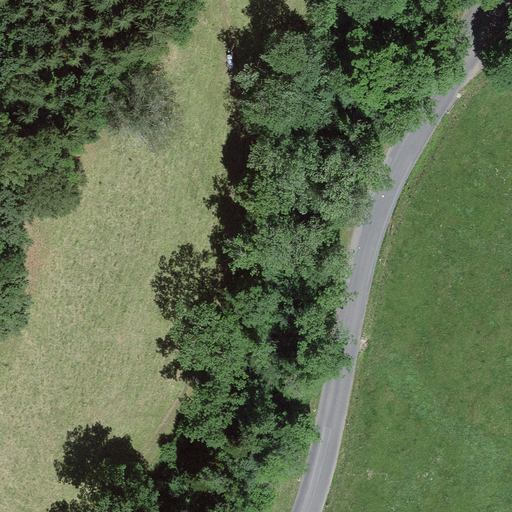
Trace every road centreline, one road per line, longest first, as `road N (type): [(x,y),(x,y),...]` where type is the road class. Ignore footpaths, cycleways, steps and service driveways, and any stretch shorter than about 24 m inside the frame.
road 1 (tertiary): [(310,511),(380,209),(428,114),(502,0)]
road 2 (track): [(101,511),(195,384),(217,308),(242,130),(221,0)]
